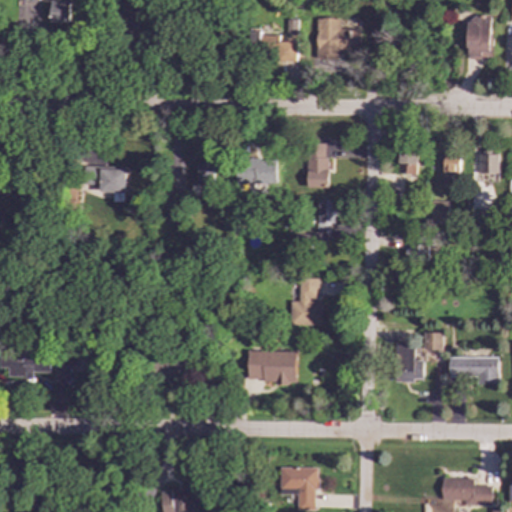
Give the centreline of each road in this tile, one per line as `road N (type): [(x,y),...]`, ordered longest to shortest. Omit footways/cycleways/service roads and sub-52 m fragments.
road 1 (residential): [(511,434),(0,429)]
road 2 (residential): [(511,111),(0,108)]
road 3 (residential): [(372,110),(363,511)]
